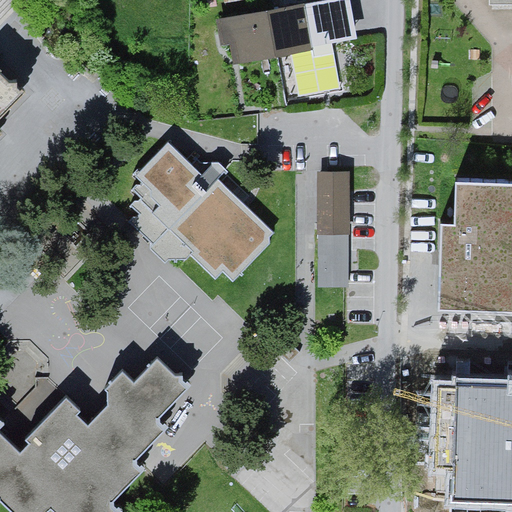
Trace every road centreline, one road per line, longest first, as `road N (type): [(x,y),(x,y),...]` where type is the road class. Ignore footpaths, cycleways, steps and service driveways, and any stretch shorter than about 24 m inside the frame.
road 1 (residential): [(400,0),(386,511)]
road 2 (unknown): [(0,14),(45,79),(43,104),(0,170)]
